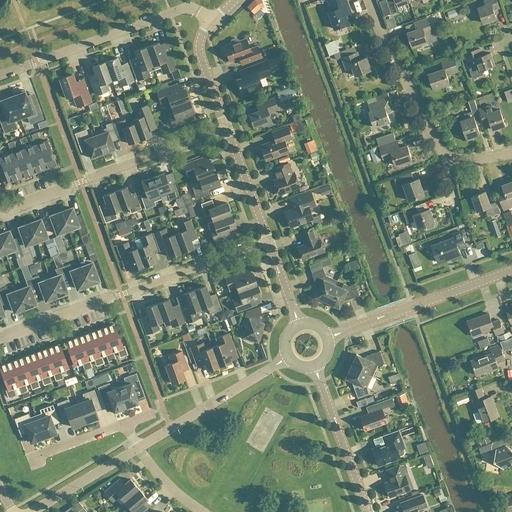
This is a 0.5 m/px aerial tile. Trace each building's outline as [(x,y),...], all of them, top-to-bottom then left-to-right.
[(260,0),(255,0),(254,0),(247,8),(253,14),(259,8),(263,7),(260,0)] [(329,14),(326,15),(325,18),(326,22),(329,23),(332,22),(335,29),(349,24),(346,16),(351,14),(346,0),(327,0),(332,11),(328,12),(329,14)] [(385,0),(391,15),(399,12),(397,8),(409,4),(407,0),(385,0)] [(486,6),(478,9),(484,24),(497,20),(494,11),(499,9),(496,0),(485,0),(484,0),(486,6)] [(446,13),(449,19),(457,16),(455,10),(446,13)] [(416,30),(408,33),(413,48),(427,42),(425,35),(432,32),(427,19),(414,24),(416,30)] [(461,51),(466,50),(463,36),(444,39),(447,58),(462,56),(461,51)] [(230,43),(231,45),(223,47),(229,63),(239,59),(241,65),(261,58),(257,47),(249,50),(245,39),(238,42),(237,40),(235,39),(231,40),(230,43)] [(146,48),(154,71),(160,68),(162,74),(176,69),(166,42),(159,45),(158,43),(146,48)] [(265,60),(278,55),(274,46),(262,51),(265,60)] [(335,46),(327,49),(329,55),(337,52),(335,46)] [(353,47),(339,53),(341,59),(342,58),(346,70),(353,68),(355,76),(371,71),(366,58),(360,61),(357,53),(356,53),(353,47)] [(154,71),(146,48),(133,52),(135,58),(129,60),(137,81),(149,77),(148,73),(154,71)] [(482,75),(481,72),(495,67),(491,54),(483,57),(480,50),(464,55),(469,68),(470,67),(471,69),(468,69),(472,79),(482,75)] [(278,56),(266,61),(270,73),(283,69),(278,56)] [(454,58),(454,59),(441,63),(443,70),(428,75),(433,90),(450,85),(447,76),(458,72),(457,67),(461,65),(458,57),(454,58)] [(117,58),(104,63),(111,81),(117,79),(120,86),(133,82),(126,64),(126,65),(121,67),(120,66),(117,58)] [(264,62),(238,72),(241,78),(235,80),(241,95),(261,88),(258,79),(269,75),(264,62)] [(111,81),(104,63),(92,67),(95,75),(94,77),(89,79),(89,78),(88,78),(95,96),(108,91),(105,84),(106,83),(111,81)] [(72,75),(59,80),(66,98),(72,96),(76,108),(90,103),(82,81),(75,83),(72,75)] [(138,93),(145,91),(143,84),(136,86),(138,93)] [(170,107),(189,101),(184,89),(182,90),(180,84),(156,93),(160,104),(168,101),(170,107)] [(279,103),(296,97),(292,87),(276,94),(279,103)] [(12,97),(19,118),(26,115),(29,124),(42,119),(37,103),(29,106),(23,90),(16,93),(17,95),(12,97)] [(387,93),(375,98),(377,102),(374,102),(375,105),(369,107),(371,112),(369,113),(375,128),(391,122),(388,114),(393,112),(387,93)] [(19,118),(12,97),(7,99),(6,97),(0,99),(0,102),(5,115),(0,116),(0,122),(4,133),(16,129),(13,120),(19,118)] [(488,98),(478,101),(480,107),(490,103),(488,98)] [(126,99),(109,103),(112,113),(125,110),(129,109),(126,99)] [(277,110),(273,99),(256,105),(258,111),(248,115),(253,127),(261,124),(262,127),(271,124),(267,113),(277,110)] [(468,102),(472,112),(464,115),(464,117),(465,120),(461,122),(467,139),(480,135),(474,115),(479,114),(474,100),(468,102)] [(189,101),(170,107),(173,113),(169,115),(168,116),(172,127),(193,120),(191,114),(193,113),(189,101)] [(137,119),(132,121),(139,140),(150,136),(146,125),(153,122),(147,105),(144,106),(134,110),(137,119)] [(491,106),(480,110),(485,126),(491,124),(493,131),(506,126),(500,111),(493,113),(491,106)] [(124,120),(112,124),(116,136),(124,133),(128,144),(139,140),(132,121),(131,121),(133,125),(127,127),(124,120)] [(116,136),(112,124),(111,123),(105,125),(106,129),(100,131),(101,134),(95,136),(101,154),(106,152),(108,154),(112,152),(113,150),(114,149),(110,138),(116,136)] [(300,123),(291,123),(292,132),(301,131),(300,123)] [(260,146),(265,161),(288,153),(283,142),(291,139),(287,128),(271,133),(274,141),(260,146)] [(101,154),(95,136),(90,138),(88,137),(85,130),(73,134),(80,153),(87,150),(90,158),(91,158),(93,159),(96,158),(97,156),(101,154)] [(378,146),(395,140),(392,133),(376,139),(378,146)] [(314,140),(307,143),(311,153),(318,150),(314,140)] [(46,141),(34,146),(43,170),(56,165),(53,159),(46,141)] [(404,166),(404,163),(412,161),(407,146),(400,149),(397,142),(379,148),(383,159),(392,156),(395,166),(397,165),(399,167),(404,166)] [(43,170),(34,146),(22,150),(31,174),(43,170)] [(380,161),(376,148),(368,151),(373,164),(380,161)] [(31,174),(22,150),(11,154),(19,179),(31,174)] [(315,152),(309,155),(311,161),(317,159),(315,152)] [(19,179),(11,154),(0,158),(0,163),(7,183),(19,179)] [(197,180),(215,173),(211,162),(209,163),(207,156),(183,165),(187,177),(195,174),(197,180)] [(272,181),(278,196),(299,188),(294,174),(291,174),(288,164),(272,169),(276,180),(272,181)] [(215,173),(197,180),(198,180),(200,185),(192,188),(196,200),(209,195),(207,189),(219,184),(215,173)] [(152,178),(158,195),(165,192),(168,201),(178,197),(173,183),(168,185),(163,174),(152,178)] [(409,202),(424,196),(424,194),(425,193),(423,189),(422,189),(419,180),(414,182),(411,174),(394,180),(397,188),(404,186),(409,202)] [(158,195),(152,178),(141,182),(145,194),(139,196),(144,210),(155,206),(151,197),(158,195)] [(511,182),(502,186),(505,195),(499,198),(503,210),(511,207),(511,202),(511,199),(511,198),(511,182)] [(328,186),(312,192),(313,195),(319,193),(321,197),(331,193),(328,186)] [(114,192),(121,210),(128,207),(130,214),(141,210),(135,193),(129,195),(126,187),(114,192)] [(121,210),(114,192),(102,196),(105,204),(98,207),(104,223),(116,219),(114,212),(121,210)] [(297,225),(312,220),(308,209),(315,207),(309,193),(289,200),(291,207),(296,205),(297,208),(284,213),(290,228),(291,228),(293,229),(297,227),(297,225)] [(485,193),(471,197),(477,212),(485,209),(488,218),(500,214),(496,203),(489,205),(485,193)] [(212,222),(231,215),(226,204),(214,208),(211,200),(200,205),(205,217),(210,215),(212,222)] [(191,205),(186,206),(190,217),(195,216),(191,205)] [(185,207),(173,212),(175,218),(187,213),(185,207)] [(415,207),(403,212),(407,225),(416,222),(419,230),(435,224),(429,210),(418,214),(415,207)] [(71,209),(61,212),(67,231),(76,227),(80,237),(86,234),(80,217),(75,219),(71,209)] [(511,210),(502,214),(507,227),(511,224),(511,210)] [(67,231),(61,212),(50,216),(57,235),(67,231)] [(231,215),(212,222),(215,229),(210,231),(214,242),(230,236),(228,230),(235,227),(231,215)] [(389,217),(392,226),(398,224),(395,215),(389,217)] [(29,224),(36,242),(46,238),(40,220),(29,224)] [(180,233),(174,235),(180,253),(193,248),(190,241),(196,238),(190,220),(177,225),(180,233)] [(152,234),(147,221),(141,223),(146,236),(152,234)] [(36,242),(29,224),(18,228),(25,246),(36,242)] [(297,248),(301,260),(323,252),(319,240),(316,241),(312,228),(300,233),(303,242),(304,242),(305,245),(297,248)] [(180,253),(174,235),(168,237),(165,229),(152,234),(159,252),(165,250),(168,257),(180,253)] [(8,232),(0,234),(0,242),(4,254),(15,250),(8,232)] [(454,238),(431,247),(437,263),(450,258),(451,260),(461,256),(458,250),(466,247),(460,232),(453,235),(454,238)] [(143,246),(136,249),(143,267),(154,263),(151,254),(157,252),(150,234),(140,238),(143,246)] [(52,239),(55,247),(63,244),(60,236),(52,239)] [(55,247),(52,239),(44,242),(47,250),(55,247)] [(143,267),(136,249),(130,251),(127,243),(115,247),(124,272),(131,269),(132,271),(143,267)] [(65,253),(58,255),(61,262),(67,260),(65,253)] [(96,260),(94,254),(88,256),(90,262),(96,260)] [(58,255),(51,257),(56,269),(62,267),(58,255)] [(38,263),(27,267),(31,276),(37,274),(36,271),(40,270),(38,263)] [(87,286),(81,268),(71,271),(69,264),(63,267),(67,277),(69,277),(73,279),(77,290),(87,286)] [(90,264),(81,268),(87,286),(98,282),(91,264),(90,264)] [(230,295),(256,286),(252,274),(250,275),(248,269),(224,278),(230,295)] [(326,303),(336,281),(325,276),(322,270),(311,274),(315,287),(317,287),(319,287),(315,297),(314,297),(315,298),(315,297),(316,298),(316,299),(317,301),(318,302),(320,303),(322,303),(324,303),(324,302),(326,303)] [(60,275),(49,279),(56,297),(67,293),(60,275)] [(35,277),(31,278),(35,289),(35,290),(38,289),(41,290),(45,301),(56,297),(49,279),(40,282),(37,276),(35,277)] [(27,287),(18,291),(24,309),(35,305),(30,291),(35,289),(31,278),(25,281),(27,287)] [(337,282),(336,281),(326,303),(328,304),(329,306),(330,307),(332,308),(334,308),(336,308),(336,307),(338,308),(338,309),(338,308),(343,298),(345,299),(345,301),(358,296),(354,284),(348,287),(343,284),(341,289),(335,286),(337,282)] [(193,291),(200,309),(206,307),(209,315),(221,311),(215,294),(209,297),(205,286),(193,291)] [(260,297),(256,286),(230,295),(236,312),(261,303),(259,298),(260,297)] [(6,287),(0,288),(0,291),(3,300),(3,301),(7,300),(10,302),(14,313),(24,309),(18,291),(8,294),(6,287)] [(200,309),(193,291),(182,295),(186,305),(180,307),(186,323),(197,319),(195,311),(200,309)] [(156,304),(162,321),(169,319),(172,327),(184,323),(178,305),(171,308),(168,300),(156,304)] [(162,321),(156,304),(144,309),(147,316),(140,319),(146,335),(158,330),(156,324),(162,321)] [(258,307),(246,312),(244,319),(248,320),(243,337),(242,338),(243,338),(245,338),(245,339),(246,341),(248,342),(250,342),(252,342),(254,342),(254,341),(257,342),(257,341),(259,341),(261,336),(259,336),(263,324),(262,324),(256,322),(258,314),(261,314),(258,307)] [(488,314),(467,322),(473,337),(493,330),(496,336),(503,333),(499,321),(492,323),(488,314)] [(233,317),(226,319),(228,326),(236,324),(233,317)] [(110,353),(112,353),(117,350),(120,357),(126,355),(123,348),(122,348),(113,325),(101,330),(110,353)] [(101,330),(89,334),(98,358),(100,357),(106,355),(108,361),(114,359),(112,353),(110,353),(101,330)] [(509,338),(508,333),(498,337),(499,342),(509,338)] [(89,334),(77,338),(86,362),(88,361),(94,359),(96,366),(102,364),(100,357),(98,358),(89,334)] [(218,346),(211,348),(218,367),(231,362),(230,361),(237,358),(228,334),(215,339),(218,346)] [(511,337),(500,342),(503,351),(511,347),(511,337)] [(86,362),(77,338),(65,343),(74,366),(82,363),(84,370),(90,368),(88,361),(86,362)] [(218,367),(211,348),(205,350),(203,343),(189,348),(196,367),(204,365),(206,371),(218,367)] [(55,373),(53,374),(56,381),(62,378),(59,372),(67,369),(59,345),(46,350),(55,373)] [(492,354),(472,362),(474,367),(473,367),(476,376),(488,371),(489,372),(498,369),(496,364),(504,361),(499,346),(490,349),(492,354)] [(55,373),(46,350),(35,354),(43,378),(41,378),(44,385),(50,383),(47,376),(53,374),(55,373)] [(164,366),(171,384),(184,379),(180,367),(186,365),(181,352),(168,357),(171,364),(164,366)] [(350,367),(371,377),(377,366),(383,364),(379,352),(366,356),(366,358),(365,360),(356,355),(355,355),(355,356),(355,357),(354,357),(352,358),(351,359),(350,361),(350,363),(350,365),(351,365),(350,367)] [(35,354),(23,358),(31,382),(29,383),(32,389),(38,387),(35,380),(41,378),(43,378),(35,354)] [(23,358),(11,363),(20,386),(18,387),(20,394),(26,391),(24,385),(29,383),(31,382),(23,358)] [(20,386),(11,363),(0,366),(0,370),(7,390),(5,390),(8,398),(14,396),(12,389),(18,387),(20,386)] [(133,363),(125,366),(128,374),(136,371),(133,363)] [(371,377),(350,367),(349,369),(349,368),(347,370),(346,371),(345,373),(344,375),(345,377),(345,378),(344,379),(345,379),(355,384),(354,385),(352,386),(357,399),(368,395),(366,389),(371,377)] [(124,386),(118,388),(125,408),(127,408),(128,410),(136,407),(135,405),(138,404),(133,392),(141,389),(135,374),(123,379),(125,385),(124,386)] [(125,408),(118,388),(111,390),(109,384),(97,388),(102,403),(109,401),(114,415),(122,412),(121,410),(125,408)] [(481,389),(468,394),(474,409),(478,408),(484,423),(499,417),(491,398),(485,400),(481,389)] [(83,399),(76,402),(84,423),(89,422),(89,424),(97,421),(92,406),(98,403),(93,390),(81,395),(83,399)] [(395,398),(399,410),(408,407),(404,394),(395,398)] [(84,423),(76,402),(77,404),(70,407),(68,400),(56,404),(61,417),(67,415),(72,428),(84,423)] [(368,415),(359,418),(361,423),(359,424),(362,430),(364,429),(364,431),(386,423),(381,410),(388,407),(385,401),(375,405),(377,411),(368,415)] [(40,414),(35,416),(43,438),(48,437),(50,438),(54,437),(54,434),(55,434),(50,421),(57,418),(52,405),(39,410),(40,414)] [(7,409),(9,415),(16,413),(13,407),(7,409)] [(43,438),(35,416),(29,418),(28,414),(14,419),(18,433),(26,430),(31,443),(32,443),(33,444),(37,443),(38,440),(43,438)] [(385,445),(371,450),(377,467),(399,459),(399,458),(403,457),(405,452),(403,448),(404,448),(398,431),(382,437),(385,445)] [(491,444),(490,450),(495,453),(493,463),(503,470),(511,466),(511,451),(508,449),(509,443),(504,439),(491,444)] [(488,445),(478,449),(480,454),(490,450),(488,445)] [(433,467),(428,455),(422,457),(427,470),(433,467)] [(390,482),(384,484),(389,498),(409,491),(404,476),(402,477),(398,466),(385,471),(388,479),(389,478),(390,482)] [(123,502),(138,490),(129,480),(117,490),(113,485),(104,493),(112,502),(118,496),(123,502)] [(432,492),(434,498),(440,496),(438,489),(432,492)] [(138,490),(123,502),(129,508),(124,511),(142,511),(147,509),(142,503),(146,500),(138,490)] [(402,510),(395,511),(416,511),(426,507),(422,495),(399,504),(402,510)] [(67,511),(85,511),(78,503),(66,511),(67,511)]
